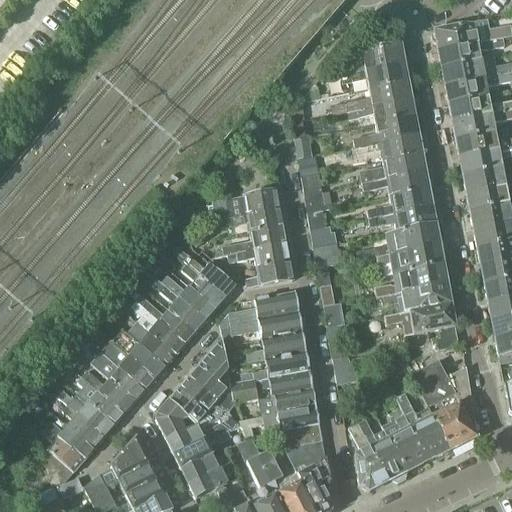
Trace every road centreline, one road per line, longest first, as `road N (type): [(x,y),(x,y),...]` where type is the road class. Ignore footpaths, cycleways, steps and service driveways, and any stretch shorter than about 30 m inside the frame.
road 1 (residential): [(497,462),(413,29),(424,15)]
road 2 (residential): [(350,511),(283,155)]
